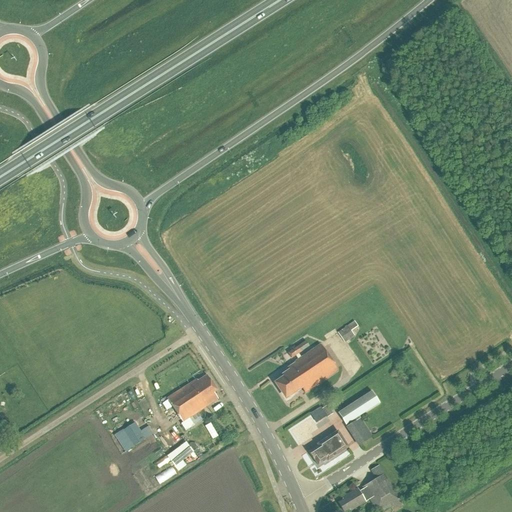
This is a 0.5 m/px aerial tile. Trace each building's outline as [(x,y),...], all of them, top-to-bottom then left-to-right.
[(344,343),(354,336),(351,331),(355,328),(358,327),(354,321),(338,332),(344,343)] [(301,388),(301,389),(304,393),(338,371),(320,344),(301,357),(299,353),(309,346),(305,341),(288,353),(291,358),(296,355),(299,359),(294,362),(295,363),(287,368),(289,370),(282,375),(283,377),(283,376),(288,384),(295,379),(301,388)] [(217,391),(206,375),(198,381),(196,379),(167,399),(168,400),(174,410),(183,422),(218,399),(214,393),(217,391)] [(283,376),(283,377),(275,382),(287,398),(301,389),(301,388),(295,379),(288,384),(283,376)] [(358,445),(371,436),(358,416),(378,402),(371,390),(337,412),(358,445)] [(168,400),(162,405),(168,414),(174,410),(168,400)] [(327,417),(333,413),(327,405),(321,408),(327,417)] [(212,423),(207,425),(213,439),(218,437),(212,423)] [(128,438),(120,444),(126,453),(134,448),(144,441),(134,424),(123,431),(128,438)] [(327,461),(348,447),(337,431),(316,444),(317,446),(308,452),(313,460),(314,460),(317,465),(326,459),(327,461)] [(187,441),(167,456),(179,471),(187,465),(183,461),(195,452),(187,441)] [(377,511),(400,499),(380,467),(371,472),(375,479),(361,487),(362,489),(360,490),(358,488),(341,497),(343,499),(342,500),(342,499),(337,502),(342,511),(343,511),(349,509),(351,511),(369,499),(377,511)]
